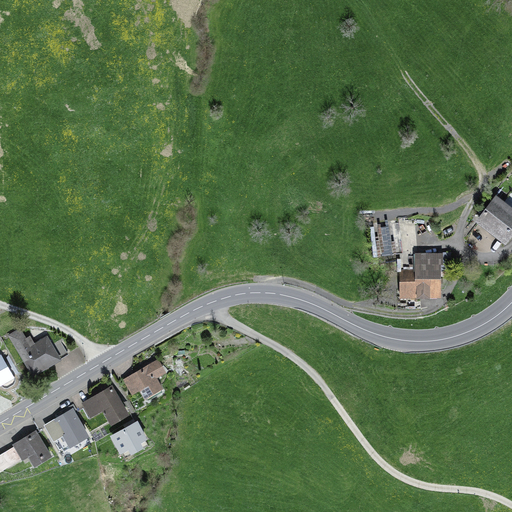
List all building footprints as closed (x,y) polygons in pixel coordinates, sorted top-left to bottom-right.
[(511,218),(489,199),(467,224),(497,250),(511,233),(511,218)] [(407,271),(393,271),(392,301),(434,302),(434,257),(407,257),(407,271)] [(34,372),(57,358),(45,339),(31,348),(20,331),(11,336),(34,372)] [(0,357),(0,382),(11,376),(1,357),(0,357)] [(142,398),(161,388),(156,377),(166,372),(159,358),(125,375),(133,391),(137,389),(142,398)] [(112,421),(127,412),(112,387),(84,403),(90,413),(104,406),(112,421)] [(64,448),(86,434),(72,411),(49,424),(64,448)] [(115,434),(125,451),(144,440),(134,423),(115,434)] [(36,463),(48,455),(35,433),(18,444),(24,454),(29,451),(36,463)]
